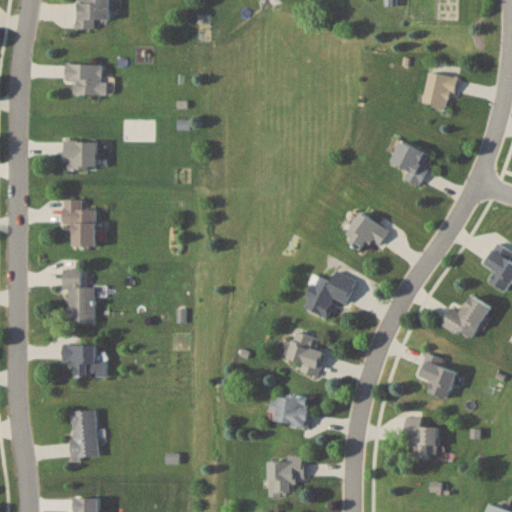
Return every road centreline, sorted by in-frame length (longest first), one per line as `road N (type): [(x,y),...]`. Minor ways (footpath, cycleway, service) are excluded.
road 1 (residential): [(354,511),(354,464),(377,360),(477,180),(505,103),(511,0)]
road 2 (residential): [(30,511),(20,406),(19,95),(27,0)]
